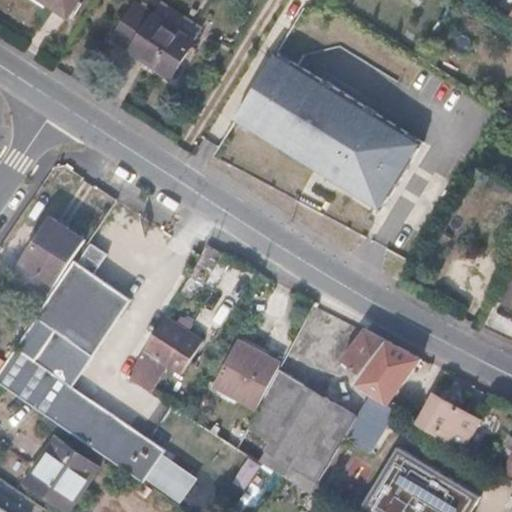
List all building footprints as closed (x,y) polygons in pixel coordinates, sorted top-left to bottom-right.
[(43,0),(68,16),(78,0),(43,0)] [(172,77),(195,41),(194,40),(201,30),(162,4),(155,15),(136,3),(113,39),(143,58),(172,77)] [(420,140),(267,51),(228,115),(374,210),(420,140)] [(86,240),(53,218),(13,277),(46,299),(86,240)] [(39,318),(57,329),(37,360),(19,348),(0,376),(0,382),(109,457),(117,463),(146,483),(169,450),(69,381),(89,352),(95,356),(133,299),(95,274),(108,254),(93,244),(79,263),(77,261),(39,318)] [(208,244),(202,255),(192,271),(214,285),(231,256),(208,244)] [(511,273),(497,299),(505,304),(511,308),(511,273)] [(384,338),(364,327),(342,358),(359,371),(384,338)] [(421,358),(384,338),(359,371),(353,380),(371,392),(388,403),(421,358)] [(207,373),(151,339),(129,375),(187,412),(207,373)] [(281,365),(239,343),(217,385),(259,407),(277,371),(281,365)] [(277,371),(259,407),(238,446),(268,465),(296,458),(337,402),(277,371)] [(371,392),(359,414),(347,437),(370,452),(398,409),(388,403),(371,392)] [(477,416),(435,392),(418,422),(461,445),(477,416)] [(359,414),(337,402),(296,458),(268,465),(286,476),(315,495),(347,437),(359,414)] [(510,424),(505,421),(499,432),(504,434),(510,424)] [(59,437),(36,471),(40,474),(34,484),(73,511),(102,468),(59,437)] [(467,511),(477,495),(394,445),(358,507),(366,511),(467,511)]
